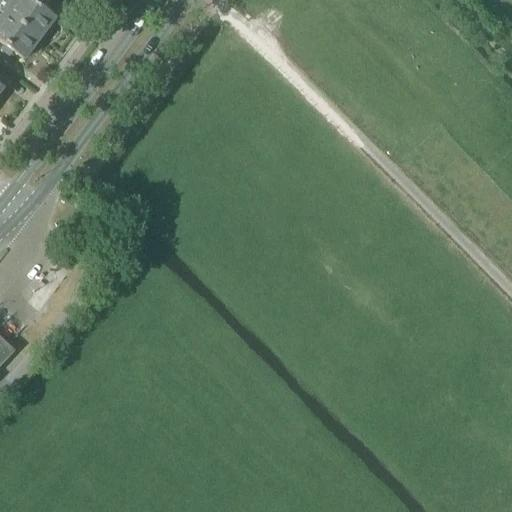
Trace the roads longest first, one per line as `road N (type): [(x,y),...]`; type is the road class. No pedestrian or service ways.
road 1 (secondary): [(4,232),(189,0)]
road 2 (secondary): [(156,0),(0,210)]
